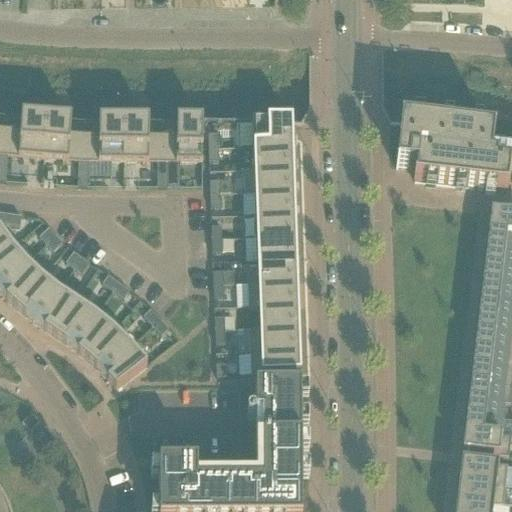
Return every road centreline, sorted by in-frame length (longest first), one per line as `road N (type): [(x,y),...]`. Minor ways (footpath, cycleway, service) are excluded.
road 1 (tertiary): [(350,511),(345,40)]
road 2 (residential): [(345,40),(0,30)]
road 3 (residential): [(93,207),(171,207),(172,276),(102,226)]
road 4 (residential): [(105,511),(75,431),(0,337)]
road 5 (residential): [(511,49),(345,40)]
